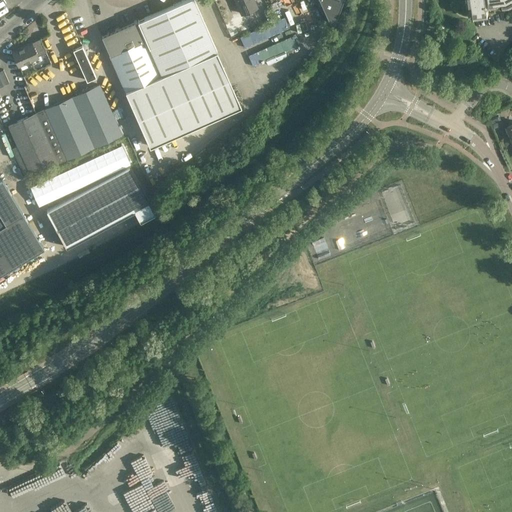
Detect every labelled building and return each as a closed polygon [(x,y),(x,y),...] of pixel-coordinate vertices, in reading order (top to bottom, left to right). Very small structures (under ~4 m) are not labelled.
[(137,21),(102,36),(110,55),(149,147),(242,106),(194,0),(187,0),(138,21),(139,22),(138,22),(137,21)] [(235,0),(242,14),(258,8),(254,0),(235,0)] [(344,0),(320,0),(333,28),(344,0)] [(471,7),(472,17),(489,14),(488,6),(509,3),(511,1),(511,0),(467,0),(469,7),(471,7)] [(38,58),(38,56),(46,53),(40,39),(32,43),(13,51),(19,66),(38,58)] [(83,45),(74,49),(87,80),(96,77),(83,45)] [(3,69),(0,71),(0,86),(9,83),(3,69)] [(58,163),(123,134),(100,84),(36,112),(58,163)] [(8,125),(18,146),(12,148),(25,178),(58,163),(36,112),(8,125)] [(500,126),(496,117),(491,119),(495,128),(500,126)] [(39,205),(130,163),(121,144),(30,186),(39,205)] [(130,166),(47,210),(67,247),(135,211),(141,221),(155,214),(130,166)] [(0,181),(0,275),(44,249),(3,180),(0,181)] [(317,255),(328,251),(324,238),(313,241),(317,255)]
